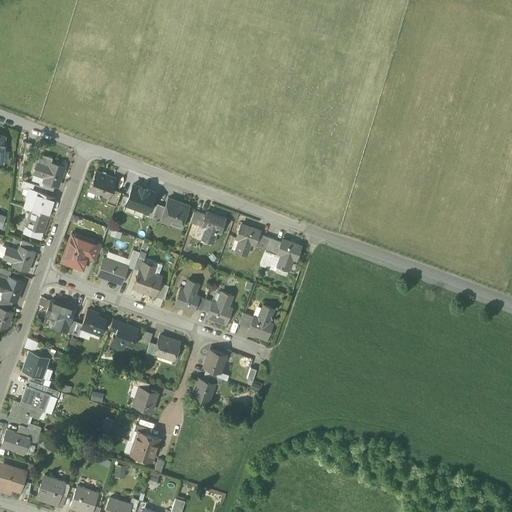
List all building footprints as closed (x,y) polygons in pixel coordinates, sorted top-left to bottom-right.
[(40,153),(37,162),(49,166),(50,162),(52,157),(40,153)] [(64,167),(50,162),(49,166),(37,162),(33,172),(45,176),(43,180),(55,184),(57,185),(64,167)] [(98,194),(108,197),(111,189),(115,179),(96,172),(89,191),(98,194)] [(25,187),(32,190),(34,184),(23,180),(21,187),(25,188),(25,187)] [(41,186),(53,190),(55,184),(43,180),(41,186)] [(154,191),(133,184),(126,203),(147,211),(150,203),(154,191)] [(28,234),(40,239),(55,197),(32,190),(25,187),(25,188),(22,197),(27,199),(24,207),(31,210),(24,230),(29,232),(28,234)] [(106,203),(115,206),(120,192),(111,189),(108,197),(106,203)] [(96,199),(98,194),(89,191),(87,195),(96,199)] [(171,224),(180,227),(188,204),(168,197),(165,207),(161,218),(162,217),(173,221),(172,224),(171,224)] [(143,213),(146,215),(147,211),(126,203),(123,210),(141,217),(143,213)] [(156,206),(150,203),(147,211),(146,215),(152,217),(155,207),(156,206)] [(156,206),(155,207),(152,217),(159,219),(161,218),(165,207),(157,204),(156,206)] [(189,222),(201,226),(204,215),(193,211),(189,222)] [(201,239),(212,242),(216,231),(220,233),(225,219),(205,212),(204,215),(201,226),(205,228),(201,239)] [(235,251),(245,255),(250,244),(254,245),(258,234),(259,232),(240,225),(235,238),(239,240),(235,251)] [(61,261),(82,269),(87,257),(88,254),(93,241),(92,240),(90,246),(82,243),(84,238),(71,233),(61,261)] [(254,245),(265,249),(269,238),(258,234),(254,245)] [(92,240),(84,238),(82,243),(90,246),(92,240)] [(281,242),(269,238),(265,249),(277,254),(281,242)] [(277,266),(288,270),(292,258),(296,260),(301,246),(282,239),(281,242),(277,254),(281,255),(277,266)] [(20,246),(30,250),(33,245),(22,241),(20,246)] [(88,254),(96,257),(101,244),(93,241),(88,254)] [(13,264),(26,269),(33,252),(30,250),(20,246),(18,251),(7,247),(3,257),(15,261),(13,264)] [(128,266),(133,268),(137,256),(139,251),(133,249),(127,265),(128,265),(128,266)] [(261,260),(277,266),(281,255),(277,254),(265,249),(261,260)] [(97,274),(121,283),(128,266),(128,265),(127,265),(103,256),(97,274)] [(144,258),(137,256),(133,268),(139,270),(141,264),(142,261),(143,261),(144,258)] [(133,288),(154,295),(159,282),(161,276),(150,272),(152,267),(141,264),(139,270),(133,288)] [(0,272),(9,276),(11,271),(0,266),(0,272)] [(13,299),(16,300),(23,281),(12,277),(9,276),(8,280),(0,277),(0,289),(4,291),(2,295),(13,299)] [(174,303),(193,310),(194,307),(198,296),(194,294),(198,283),(188,279),(183,291),(180,289),(179,290),(174,303)] [(154,295),(164,299),(168,285),(159,282),(154,295)] [(207,314),(226,322),(231,307),(228,306),(232,295),(221,291),(216,303),(212,301),(208,312),(207,314)] [(2,295),(0,301),(11,305),(13,299),(2,295)] [(194,307),(201,309),(205,298),(198,296),(194,307)] [(212,301),(205,298),(201,309),(208,312),(212,301)] [(56,327),(66,331),(71,319),(76,305),(70,302),(69,306),(51,299),(45,315),(58,320),(56,327)] [(0,306),(9,310),(11,305),(0,301),(0,300),(0,306)] [(248,330),(267,337),(272,323),(269,321),(273,308),(263,305),(258,318),(254,316),(250,327),(248,330)] [(0,327),(5,329),(12,311),(9,310),(0,306),(0,327)] [(81,328),(100,335),(106,319),(95,315),(96,312),(87,309),(81,323),(80,327),(81,328)] [(238,323),(250,327),(254,316),(242,312),(238,323)] [(66,331),(72,333),(76,321),(71,319),(66,331)] [(108,330),(115,333),(119,322),(112,319),(108,330)] [(81,323),(76,321),(72,333),(78,336),(81,328),(80,327),(81,323)] [(109,346),(119,350),(122,340),(125,341),(124,344),(132,347),(137,332),(130,329),(131,326),(119,322),(115,333),(115,334),(113,334),(109,346)] [(141,342),(148,345),(149,342),(152,334),(145,331),(141,342)] [(24,346),(34,349),(37,341),(27,336),(24,346)] [(154,353),(174,359),(180,343),(159,336),(156,344),(154,352),(154,353)] [(156,344),(149,342),(148,345),(145,356),(152,359),(154,353),(154,352),(156,344)] [(200,365),(216,371),(222,354),(206,348),(200,365)] [(32,374),(42,377),(49,357),(29,349),(22,370),(32,374)] [(247,377),(252,379),(256,368),(250,366),(247,377)] [(221,379),(216,377),(204,373),(202,379),(214,383),(219,385),(221,379)] [(30,380),(42,384),(44,378),(42,377),(32,374),(30,380)] [(192,395),(208,400),(214,383),(202,379),(198,377),(192,395)] [(140,386),(148,388),(149,382),(137,378),(135,378),(133,384),(140,386)] [(28,385),(39,390),(42,384),(30,380),(28,385)] [(47,386),(54,389),(56,382),(48,380),(47,386)] [(26,385),(20,401),(39,409),(41,409),(43,410),(46,402),(40,400),(42,392),(43,391),(39,390),(28,385),(26,385)] [(54,389),(47,386),(45,393),(56,397),(58,390),(54,389)] [(133,404),(151,410),(157,391),(148,388),(140,386),(136,397),(135,397),(133,404)] [(91,399),(102,400),(103,391),(92,390),(91,399)] [(36,417),(39,409),(20,401),(14,400),(8,416),(26,422),(29,414),(36,417)] [(28,423),(26,428),(31,429),(37,431),(38,432),(40,426),(28,423)] [(138,431),(145,433),(147,428),(136,424),(134,430),(137,431),(138,431)] [(29,436),(31,429),(26,428),(19,425),(17,432),(29,436)] [(1,445),(15,450),(16,447),(24,449),(28,439),(29,436),(17,432),(6,429),(1,445)] [(28,439),(34,441),(37,431),(31,429),(29,436),(28,439)] [(137,431),(134,442),(155,449),(159,438),(145,433),(138,431),(137,431)] [(47,447),(50,450),(55,445),(48,437),(41,444),(45,448),(47,447)] [(151,461),(155,449),(134,442),(130,453),(151,461)] [(154,470),(160,472),(164,461),(158,458),(154,470)] [(0,490),(10,494),(12,487),(0,483),(0,472),(3,464),(0,462),(0,490)] [(125,476),(126,464),(116,463),(115,475),(125,476)] [(0,483),(12,487),(19,489),(25,471),(3,464),(0,472),(0,483)] [(57,502),(58,502),(61,494),(65,481),(44,474),(37,495),(57,502)] [(146,481),(156,484),(157,478),(147,475),(146,481)] [(20,491),(28,493),(31,482),(24,479),(20,491)] [(88,511),(91,511),(94,505),(98,492),(78,486),(71,506),(88,511)] [(57,504),(62,506),(66,495),(61,494),(58,502),(57,502),(57,504)] [(128,511),(131,504),(110,497),(104,511),(128,511)] [(170,511),(180,511),(184,500),(176,497),(170,511)]
